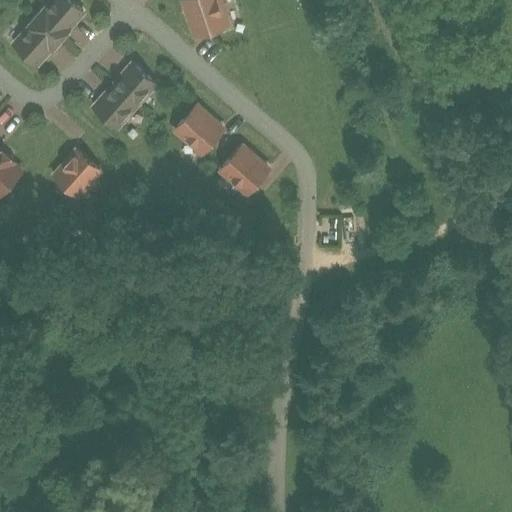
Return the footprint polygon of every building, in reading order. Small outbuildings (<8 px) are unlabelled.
[(82,0),(52,0),(42,9),(68,36),(92,11),(82,0)] [(185,0),(198,38),(237,25),(228,0),(185,0)] [(42,9),(11,39),(36,66),(68,36),(42,9)] [(137,57),(115,79),(146,104),(164,80),(137,57)] [(115,79),(92,106),(120,129),(146,104),(115,79)] [(199,99),(172,127),(201,154),(227,127),(199,99)] [(243,139),(219,168),(250,194),(275,165),(243,139)] [(24,170),(0,143),(0,185),(4,189),(24,170)] [(81,144),(51,175),(76,199),(106,168),(81,144)]
